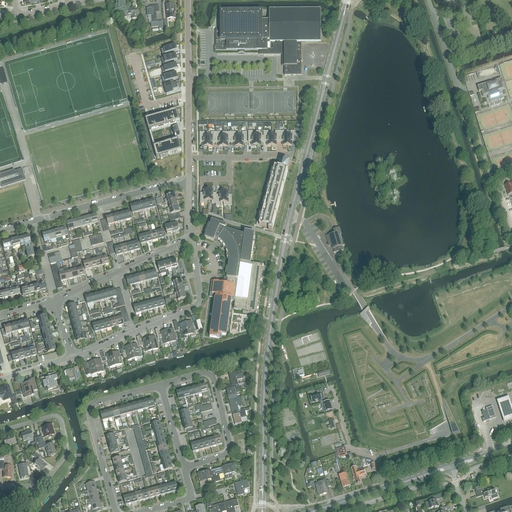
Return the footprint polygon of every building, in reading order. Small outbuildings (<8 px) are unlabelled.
[(175,15),(173,4),(165,5),(167,19),(176,18),(175,15)] [(157,22),(156,13),(159,12),(158,6),(150,7),(150,8),(147,9),(147,16),(151,16),(152,23),(151,23),(151,28),(159,27),(159,29),(163,28),(163,22),(157,22)] [(132,20),(137,19),(137,21),(140,21),(140,16),(139,16),(138,8),(123,10),(119,11),(119,15),(123,15),(123,17),(131,17),(132,20)] [(215,41),(267,40),(269,40),(269,42),(321,42),(320,9),(269,9),(269,20),(263,20),(262,11),(220,11),(220,29),(215,29),(215,41)] [(267,40),(215,41),(215,51),(238,51),(238,53),(244,53),(244,51),(259,50),(259,55),(282,55),(282,44),(267,44),(267,40)] [(282,44),(282,55),(282,66),(284,66),(284,76),(301,75),(301,44),(296,44),(296,43),(284,43),(282,43),(282,44)] [(176,45),(161,49),(163,58),(172,55),(171,52),(177,51),(176,45)] [(176,55),(172,55),(163,58),(161,59),(163,67),(173,65),(172,62),(177,60),(176,55)] [(176,64),(173,65),(163,67),(161,68),(163,74),(165,73),(166,76),(173,74),(172,71),(177,69),(176,64)] [(176,73),(173,74),(166,76),(161,77),(164,86),(173,83),(172,80),(178,79),(176,73)] [(499,91),(504,89),(503,84),(501,79),(477,87),(479,92),(481,91),(483,96),(488,95),(489,99),(500,95),(499,91)] [(176,83),(173,83),(164,86),(166,95),(173,93),(172,90),(178,88),(176,83)] [(176,110),(145,119),(148,131),(180,122),(176,110)] [(143,118),(140,119),(152,161),(155,160),(143,118)] [(204,132),(200,132),(200,143),(203,143),(203,147),(204,147),(207,147),(208,147),(208,132),(204,132)] [(239,133),(239,147),(243,147),(243,143),(247,143),(247,132),(242,133),(242,136),(239,136),(239,133)] [(253,132),(248,132),(248,142),(251,142),(251,146),(252,146),(255,146),(256,146),(256,132),(256,135),(253,135),(253,132)] [(178,140),(153,147),(156,159),(181,152),(181,151),(178,140)] [(259,216),(256,225),(269,228),(268,230),(272,231),(276,217),(288,170),(289,163),(284,162),(282,169),(279,168),(272,166),(259,216)] [(0,188),(23,182),(24,181),(26,181),(23,169),(22,169),(16,171),(15,172),(15,170),(14,170),(0,174),(0,188)] [(213,190),(208,190),(208,201),(212,201),(212,205),(216,205),(216,194),(213,194),(213,190)] [(229,192),(224,192),(224,204),(224,206),(232,206),(232,195),(229,195),(229,192)] [(166,196),(166,198),(166,199),(164,200),(165,203),(168,203),(176,200),(175,194),(166,196)] [(148,201),(150,209),(156,208),(154,200),(148,201)] [(169,209),(178,206),(176,200),(168,203),(169,208),(169,209)] [(145,213),(144,211),(142,203),(136,204),(138,212),(139,215),(145,213)] [(132,214),(138,212),(136,204),(130,206),(132,214)] [(169,218),(173,217),(179,216),(178,213),(180,212),(178,206),(169,209),(169,208),(167,209),(168,212),(170,211),(171,214),(168,215),(169,218)] [(124,213),(126,221),(132,219),(130,211),(124,213)] [(90,216),(92,225),(96,224),(96,226),(99,226),(96,215),(90,216)] [(256,315),(257,311),(258,311),(258,308),(257,308),(258,297),(260,297),(260,294),(259,294),(260,282),(262,282),(262,280),(261,279),(262,268),(263,268),(264,265),(262,265),(262,264),(258,263),(258,264),(257,264),(257,263),(254,263),(254,264),(250,263),(255,233),(245,232),(244,235),(242,235),(242,234),(241,233),(241,232),(240,232),(239,232),(238,231),(237,231),(236,231),(235,232),(234,232),(226,229),(227,227),(212,220),(204,238),(214,242),(215,238),(218,240),(221,242),(222,241),(224,245),(224,246),(226,248),(227,251),(228,254),(229,257),(229,260),(228,264),(227,278),(228,278),(227,284),(222,284),(222,283),(212,281),(210,294),(212,294),(215,295),(210,337),(220,338),(221,335),(227,335),(231,301),(235,302),(234,310),(243,311),(243,313),(256,315)] [(69,231),(75,229),(73,221),(67,223),(69,231)] [(171,225),(173,233),(179,232),(177,223),(171,225)] [(167,235),(173,233),(171,225),(165,226),(167,235)] [(62,238),(65,237),(66,240),(69,239),(68,236),(66,228),(60,230),(62,238)] [(339,235),(341,234),(339,228),(334,230),(335,234),(326,236),(329,246),(332,245),(333,249),(334,253),(336,252),(343,251),(342,247),(344,246),(344,245),(342,246),(339,235)] [(62,238),(60,230),(54,231),(57,242),(62,241),(62,238)] [(156,232),(158,240),(164,238),(162,230),(156,232)] [(51,244),(50,241),(48,233),(42,234),(45,245),(49,245),(51,244)] [(140,244),(146,243),(144,235),(138,236),(140,244)] [(19,238),(21,246),(25,245),(25,249),(28,258),(34,256),(32,247),(30,248),(29,244),(31,243),(29,236),(19,238)] [(20,246),(21,246),(19,238),(11,241),(12,247),(20,245),(20,246)] [(13,249),(12,247),(11,241),(1,243),(3,249),(8,248),(9,250),(13,249)] [(132,244),(134,251),(140,250),(138,242),(132,244)] [(102,252),(100,253),(103,266),(109,264),(107,256),(103,257),(103,254),(102,252)] [(97,267),(95,259),(92,260),(92,257),(91,255),(88,256),(91,269),(97,267)] [(85,270),(91,269),(88,256),(85,257),(86,262),(83,263),(85,270)] [(173,279),(180,278),(179,274),(177,275),(176,272),(177,271),(175,269),(175,268),(178,267),(176,259),(169,261),(172,269),(173,276),(173,279)] [(168,270),(172,269),(169,261),(163,263),(166,273),(166,274),(169,273),(168,270)] [(160,275),(166,273),(163,263),(157,264),(160,275)] [(73,279),(71,271),(68,272),(68,270),(67,266),(64,267),(67,280),(73,279)] [(61,282),(67,280),(64,267),(61,268),(62,273),(59,274),(60,276),(61,279),(61,282)] [(77,269),(79,277),(85,276),(83,268),(77,269)] [(37,282),(40,291),(46,290),(44,283),(41,284),(39,276),(42,275),(41,271),(35,272),(37,282)] [(149,272),(151,280),(157,279),(155,271),(149,272)] [(128,286),(134,285),(132,277),(126,278),(126,279),(123,280),(126,291),(129,291),(128,286)] [(175,289),(183,286),(182,280),(181,280),(180,278),(173,279),(174,282),(173,283),(174,286),(171,288),(171,290),(175,289)] [(10,284),(12,289),(14,296),(20,294),(18,288),(17,284),(13,285),(13,283),(10,284)] [(28,294),(26,285),(25,283),(22,284),(22,286),(20,287),(21,289),(22,296),(28,294)] [(14,296),(12,289),(9,290),(8,285),(5,286),(6,291),(8,297),(14,296)] [(34,293),(32,286),(30,287),(29,285),(26,285),(28,294),(34,293)] [(176,295),(185,292),(183,286),(175,289),(176,295)] [(115,290),(117,297),(119,305),(119,307),(125,306),(120,288),(115,290)] [(117,297),(115,290),(114,289),(109,291),(111,299),(111,302),(114,301),(113,298),(117,297)] [(111,299),(109,291),(103,292),(105,300),(111,299)] [(185,292),(176,295),(164,298),(166,304),(171,303),(170,299),(177,298),(178,301),(186,299),(185,292)] [(87,305),(93,303),(91,295),(85,297),(87,305)] [(157,300),(159,308),(165,306),(163,298),(157,300)] [(78,304),(75,305),(67,307),(69,313),(77,311),(76,307),(78,307),(78,304)] [(136,314),(142,313),(139,305),(133,306),(136,314)] [(121,314),(124,324),(129,322),(126,308),(120,309),(121,312),(121,314)] [(367,323),(370,321),(365,313),(369,310),(368,308),(360,315),(367,323)] [(39,323),(47,321),(46,315),(38,317),(39,323)] [(196,331),(199,331),(195,316),(192,317),(193,321),(191,321),(185,323),(188,336),(190,335),(191,338),(196,336),(196,331)] [(21,322),(23,330),(29,328),(27,320),(21,322)] [(95,333),(101,331),(99,323),(93,325),(95,333)] [(185,323),(179,325),(183,339),(185,338),(185,336),(188,336),(185,323)] [(5,335),(11,333),(9,325),(3,327),(5,335)] [(167,331),(170,343),(177,342),(173,329),(167,331)] [(159,336),(157,336),(157,339),(160,338),(162,338),(164,345),(170,343),(167,331),(161,332),(161,335),(159,336)] [(83,334),(75,336),(77,342),(85,340),(85,339),(87,339),(86,336),(85,333),(83,334)] [(149,338),(152,351),(158,349),(155,336),(149,338)] [(149,338),(142,340),(146,352),(152,351),(149,338)] [(54,344),(46,347),(47,353),(55,350),(54,344)] [(137,344),(131,346),(134,359),(142,357),(140,349),(138,350),(137,344)] [(131,346),(124,347),(128,361),(134,359),(131,346)] [(21,348),(16,349),(17,353),(19,360),(24,359),(22,351),(21,348)] [(28,349),(30,357),(36,355),(34,348),(28,349)] [(112,353),(116,366),(122,364),(119,352),(112,353)] [(105,358),(106,361),(108,361),(110,368),(116,366),(112,353),(106,355),(107,358),(105,358)] [(94,361),(97,374),(104,372),(101,359),(94,361)] [(97,374),(94,361),(86,363),(86,362),(83,363),(86,375),(91,374),(91,375),(97,374)] [(81,379),(78,368),(65,371),(67,376),(68,376),(69,382),(75,380),(76,381),(81,379)] [(232,386),(238,385),(237,380),(243,379),(241,371),(229,374),(232,386)] [(55,376),(54,373),(51,374),(51,377),(45,379),(45,377),(40,378),(41,383),(42,383),(43,389),(47,388),(48,391),(52,390),(52,392),(59,390),(58,387),(56,380),(57,380),(55,376)] [(24,398),(34,396),(33,392),(37,390),(34,379),(29,380),(30,382),(21,385),(24,394),(23,394),(24,398)] [(200,386),(202,394),(208,392),(206,384),(200,386)] [(229,400),(235,399),(234,394),(240,393),(238,385),(232,386),(226,388),(229,400)] [(0,388),(0,397),(2,397),(3,400),(10,398),(13,406),(17,404),(15,396),(12,397),(9,387),(5,389),(5,387),(0,388)] [(190,397),(188,389),(182,390),(184,398),(187,398),(189,405),(189,408),(193,407),(191,400),(190,397)] [(317,394),(310,396),(312,403),(322,400),(320,396),(323,395),(322,389),(316,391),(317,394)] [(181,399),(184,398),(182,390),(176,392),(179,403),(182,402),(181,399)] [(239,406),(239,407),(244,406),(242,397),(241,397),(235,399),(229,400),(232,413),(239,411),(237,406),(239,406)] [(511,408),(508,397),(497,401),(504,423),(511,420),(511,408)] [(153,399),(147,400),(149,408),(149,410),(155,408),(153,399)] [(330,401),(321,404),(322,407),(324,406),(325,412),(332,410),(330,401)] [(200,410),(201,413),(213,410),(211,404),(203,407),(199,408),(200,410)] [(483,423),(486,422),(490,420),(495,418),(492,410),(493,410),(492,407),(486,409),(487,411),(482,412),(484,418),(482,419),(483,423)] [(120,416),(118,408),(112,410),(114,418),(115,420),(120,418),(120,416)] [(239,411),(232,413),(235,425),(242,423),(241,418),(246,417),(244,410),(239,411)] [(182,419),(190,417),(188,411),(180,413),(182,419)] [(108,420),(106,412),(100,413),(103,424),(109,422),(108,420)] [(183,425),(191,422),(190,417),(182,419),(183,425)] [(215,419),(203,422),(204,426),(205,428),(208,427),(217,425),(215,419)] [(153,430),(161,428),(160,422),(152,424),(153,430)] [(191,422),(183,425),(185,430),(187,430),(187,433),(196,430),(196,428),(193,428),(191,422)] [(455,423),(449,425),(453,434),(459,432),(455,423)] [(54,435),(51,425),(42,427),(43,432),(42,432),(43,434),(44,434),(45,437),(54,435)] [(145,449),(144,445),(143,442),(139,428),(136,429),(134,429),(146,476),(149,475),(152,474),(145,449)] [(21,434),(21,436),(20,436),(20,437),(20,438),(20,439),(21,440),(22,440),(23,440),(23,442),(33,439),(30,431),(27,432),(27,433),(21,434)] [(118,438),(115,438),(114,435),(106,437),(108,443),(116,441),(119,440),(118,438)] [(213,436),(214,438),(216,446),(222,444),(220,436),(217,437),(216,435),(213,436)] [(5,447),(15,444),(12,436),(3,439),(5,447)] [(39,445),(39,444),(37,438),(34,439),(35,443),(31,444),(32,447),(36,446),(37,446),(39,445)] [(109,449),(117,446),(116,441),(108,443),(109,449)] [(39,445),(37,446),(38,450),(45,448),(46,450),(48,457),(56,454),(53,444),(46,446),(45,443),(43,444),(39,445)] [(193,452),(199,451),(197,443),(191,444),(193,452)] [(117,446),(109,449),(111,455),(119,452),(117,446)] [(335,448),(336,451),(338,457),(347,455),(344,446),(335,448)] [(42,472),(47,466),(39,460),(41,457),(35,453),(32,457),(37,460),(34,465),(39,469),(39,470),(42,472)] [(114,466),(122,464),(122,461),(124,460),(123,457),(121,458),(113,460),(114,466)] [(21,478),(28,477),(26,468),(29,467),(28,460),(25,461),(25,464),(18,466),(21,478)] [(0,470),(0,471),(3,471),(3,478),(11,478),(11,466),(4,466),(4,464),(4,462),(0,461),(0,470)] [(125,463),(122,464),(114,466),(116,472),(124,470),(123,466),(126,466),(125,463)] [(171,463),(163,465),(165,471),(172,469),(171,463)] [(235,465),(234,465),(234,464),(221,468),(224,477),(225,480),(233,478),(232,475),(236,474),(235,468),(236,468),(235,465)] [(357,471),(357,470),(356,467),(351,468),(354,478),(353,478),(354,481),(355,481),(356,485),(361,483),(359,477),(365,475),(364,469),(357,471)] [(220,478),(224,477),(221,468),(209,471),(211,480),(212,483),(221,481),(220,478)] [(117,478),(125,475),(125,472),(127,471),(127,469),(124,470),(116,472),(117,478)] [(207,481),(211,480),(209,471),(197,474),(200,487),(208,485),(207,481)] [(342,475),(339,476),(341,482),(343,489),(350,486),(346,473),(342,475)] [(125,475),(117,478),(119,484),(127,481),(125,475)] [(326,488),(328,487),(326,481),(326,479),(322,480),(322,482),(315,484),(318,496),(327,493),(326,488)] [(247,480),(235,484),(234,484),(238,496),(244,494),(243,490),(249,488),(247,480)] [(87,491),(96,489),(95,482),(85,484),(87,491)] [(170,485),(172,493),(178,491),(176,483),(170,485)] [(496,494),(494,488),(484,491),(484,489),(476,492),(477,496),(483,494),(485,498),(488,497),(488,498),(492,496),(493,498),(498,497),(497,494),(496,494)] [(89,498),(98,495),(96,489),(87,491),(89,498)] [(91,504),(100,502),(98,495),(89,498),(86,499),(87,501),(90,500),(90,503),(91,504)] [(441,495),(434,497),(431,498),(432,501),(428,502),(428,503),(425,504),(426,508),(429,507),(430,509),(434,507),(434,508),(439,507),(437,500),(442,499),(441,495)] [(126,505),(132,504),(129,496),(123,497),(126,505)] [(224,503),(226,509),(226,511),(235,511),(234,507),(238,506),(237,500),(224,503)] [(91,504),(92,511),(91,511),(99,511),(102,511),(101,508),(102,508),(100,502),(91,504)] [(222,511),(226,509),(224,503),(212,506),(213,511),(222,511)]
